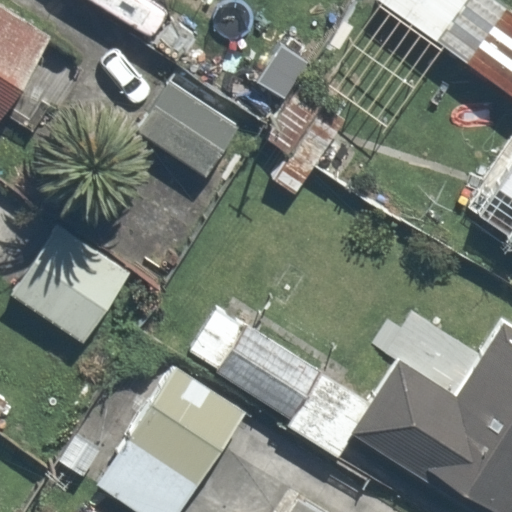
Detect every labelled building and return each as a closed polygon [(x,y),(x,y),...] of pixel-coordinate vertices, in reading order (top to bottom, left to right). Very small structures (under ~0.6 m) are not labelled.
[(0,0),(0,106),(56,12),(35,0),(0,0)] [(511,23),(483,3),(450,48),(511,92),(511,23)] [(240,117),(160,60),(118,119),(198,176),(240,117)] [(312,161),(332,176),(351,150),(307,117),(267,172),(291,190),(312,161)] [(511,236),(511,159),(475,210),(511,236)] [(123,265),(42,217),(0,286),(81,335),(123,265)] [(307,353),(243,310),(208,362),(272,405),(307,353)] [(511,344),(507,341),(468,400),(385,345),(342,410),(492,509),(511,478),(511,344)] [(148,511),(167,511),(242,391),(166,344),(87,474),(148,511)] [(295,474),(270,511),(355,511),(329,495),(295,474)]
